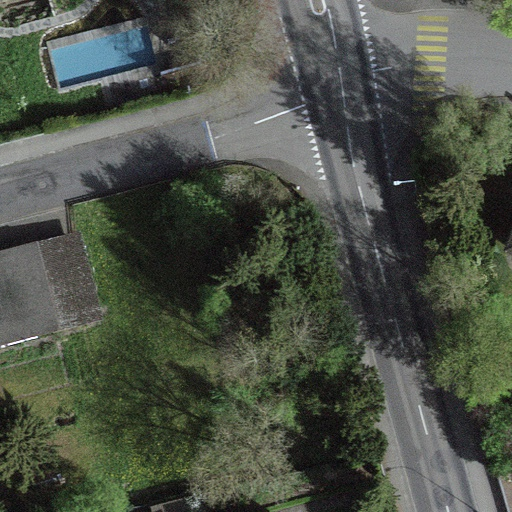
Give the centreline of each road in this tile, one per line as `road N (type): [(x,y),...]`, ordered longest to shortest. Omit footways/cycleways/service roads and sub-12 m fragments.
road 1 (secondary): [(346,109),(453,511)]
road 2 (residential): [(0,198),(346,109)]
road 3 (residential): [(511,55),(417,47),(336,68)]
